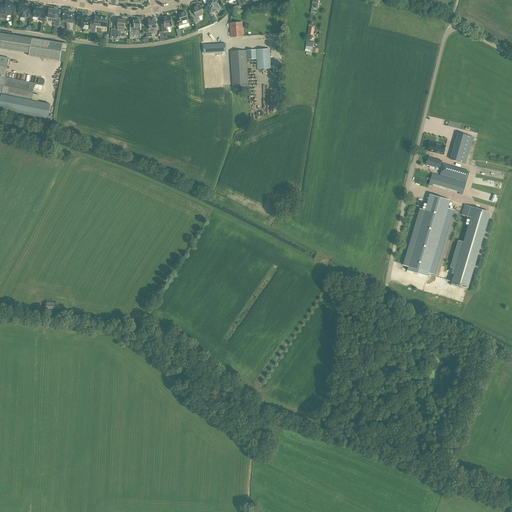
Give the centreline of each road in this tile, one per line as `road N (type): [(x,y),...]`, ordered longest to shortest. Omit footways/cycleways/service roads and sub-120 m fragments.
road 1 (track): [(0,307),(147,321),(256,405),(312,426)]
road 2 (unclassified): [(511,56),(459,28),(447,31),(403,207)]
road 3 (track): [(385,297),(511,356)]
road 4 (track): [(312,426),(378,380),(393,335)]
road 5 (track): [(312,426),(426,468)]
